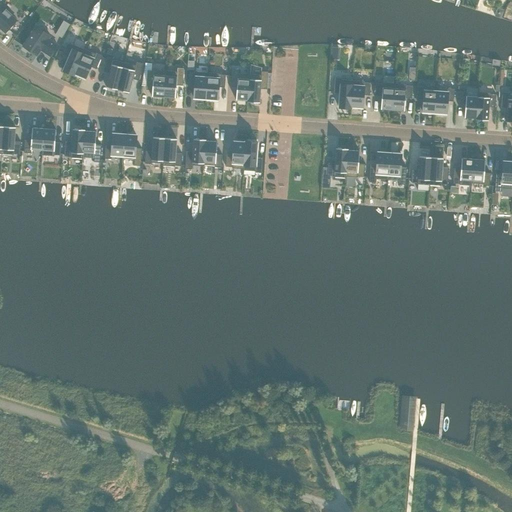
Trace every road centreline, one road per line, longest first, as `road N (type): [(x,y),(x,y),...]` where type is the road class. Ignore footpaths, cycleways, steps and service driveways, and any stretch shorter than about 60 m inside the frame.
road 1 (residential): [(81,109),(511,140)]
road 2 (unclassified): [(172,456),(0,403)]
